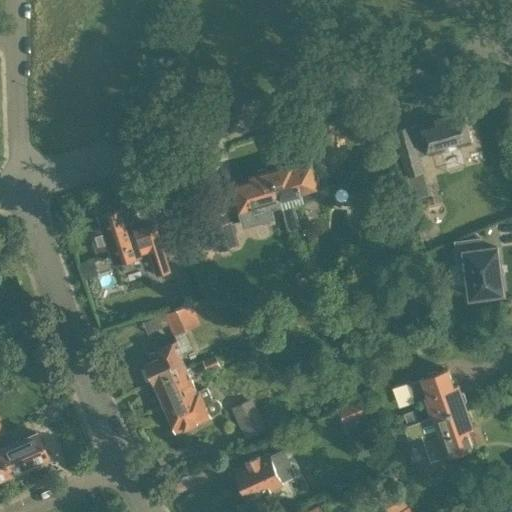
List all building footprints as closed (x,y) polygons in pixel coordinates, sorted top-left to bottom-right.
[(463,111),(420,123),(395,131),(407,176),(423,172),(416,147),(426,144),(428,154),(472,142),(463,111)] [(382,150),(367,155),(375,179),(391,174),(382,150)] [(270,169),(279,199),(290,195),(290,198),(301,195),(302,198),(320,193),(311,163),(293,168),(292,163),(285,165),(282,163),(275,165),(273,169),(270,169)] [(257,170),(256,174),(249,176),(250,180),(233,185),(235,194),(234,198),(236,205),(239,207),(243,220),(261,215),(259,207),(268,205),(267,202),(279,199),(270,169),(267,170),(265,168),(257,170)] [(104,227),(91,231),(98,250),(111,246),(116,262),(141,254),(140,253),(149,250),(157,275),(170,271),(155,223),(133,230),(125,207),(100,215),(104,227)] [(211,227),(217,251),(237,245),(231,222),(211,227)] [(165,233),(171,252),(186,247),(180,228),(165,233)] [(456,239),(458,265),(468,263),(471,297),(503,293),(498,246),(482,248),(481,236),(456,239)] [(289,256),(287,260),(289,264),(293,265),(297,263),(298,259),(296,256),(293,254),(289,256)] [(97,274),(92,261),(81,265),(85,278),(97,274)] [(187,302),(165,312),(174,333),(196,324),(187,302)] [(154,382),(187,368),(181,354),(183,353),(177,340),(150,352),(153,359),(146,362),(154,382)] [(215,356),(203,361),(208,371),(220,366),(215,356)] [(187,368),(154,382),(164,404),(180,397),(181,399),(200,391),(194,378),(192,379),(187,368)] [(428,374),(427,376),(409,383),(415,401),(427,397),(431,408),(427,410),(430,418),(466,405),(465,403),(467,400),(464,392),(461,391),(459,385),(455,386),(448,369),(438,372),(436,371),(428,374)] [(176,432),(219,414),(220,413),(220,412),(221,410),(221,409),(221,408),(221,406),(221,405),(221,404),(220,403),(219,402),(218,401),(216,400),(215,400),(214,399),(212,399),(208,389),(200,391),(181,399),(180,397),(164,404),(176,432)] [(346,423),(372,413),(365,398),(340,408),(346,423)] [(409,426),(404,427),(409,439),(422,435),(431,461),(431,462),(442,458),(465,450),(476,446),(470,428),(474,427),(471,421),(474,417),(471,410),(467,409),(466,405),(430,418),(419,422),(409,426)] [(265,430),(254,407),(236,415),(246,438),(265,430)] [(409,426),(419,422),(415,410),(405,414),(409,426)] [(0,449),(0,458),(7,473),(45,455),(35,433),(0,449)] [(245,464),(233,469),(241,486),(238,487),(244,499),(247,498),(248,501),(266,493),(267,494),(282,488),(281,486),(283,485),(276,469),(282,466),(276,454),(270,456),(268,453),(259,457),(259,456),(244,463),(245,464)] [(399,491),(383,501),(389,511),(393,511),(407,504),(399,491)]
